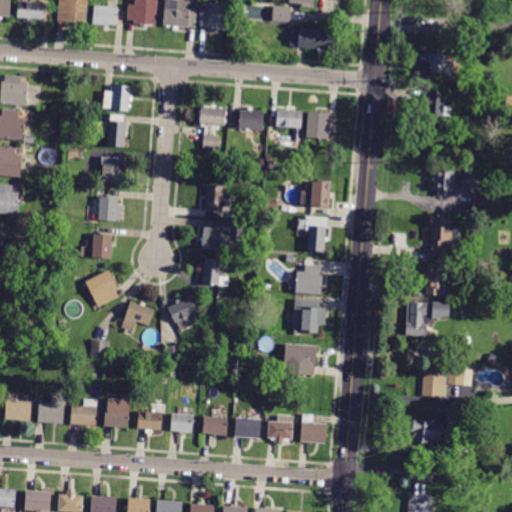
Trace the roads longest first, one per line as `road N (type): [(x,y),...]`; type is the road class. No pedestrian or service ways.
road 1 (tertiary): [(343,511),(376,0)]
road 2 (residential): [(371,79),(0,52)]
road 3 (residential): [(346,480),(0,453)]
road 4 (residential): [(157,259),(172,65)]
